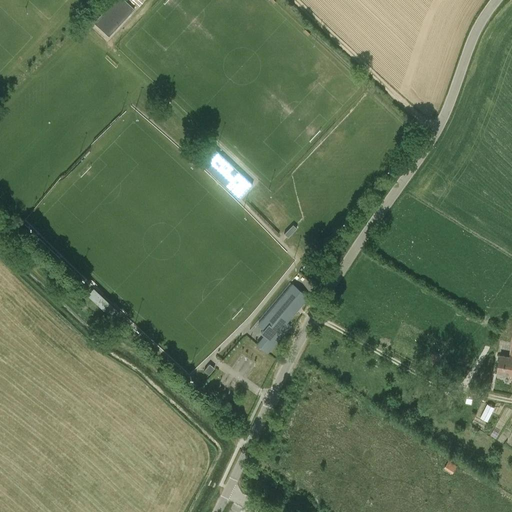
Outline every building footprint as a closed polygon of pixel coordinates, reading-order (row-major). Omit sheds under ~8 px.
[(115,21),(130,5),(124,0),(113,0),(94,22),(109,36),(119,25),(115,21)] [(252,184),(214,149),(200,163),(228,189),(238,198),(252,184)] [(293,224),(284,233),(288,237),(296,228),(293,224)] [(308,297),(292,283),(258,323),(264,329),(253,342),(267,354),(289,327),(285,324),(308,297)] [(120,312),(93,287),(87,294),(113,319),(120,312)] [(511,339),(509,355),(509,357),(500,355),(497,373),(511,375),(510,377),(511,377),(511,339)] [(204,370),(208,374),(214,368),(209,363),(204,370)] [(488,402),(481,417),(489,421),(496,406),(488,402)]
